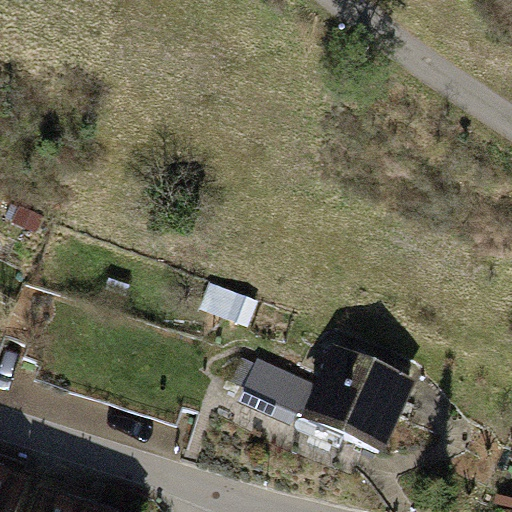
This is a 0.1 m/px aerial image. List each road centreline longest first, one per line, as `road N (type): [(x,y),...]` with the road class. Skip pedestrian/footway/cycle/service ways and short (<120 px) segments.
road 1 (residential): [(213,497),(0,432)]
road 2 (residential): [(511,127),(345,0)]
